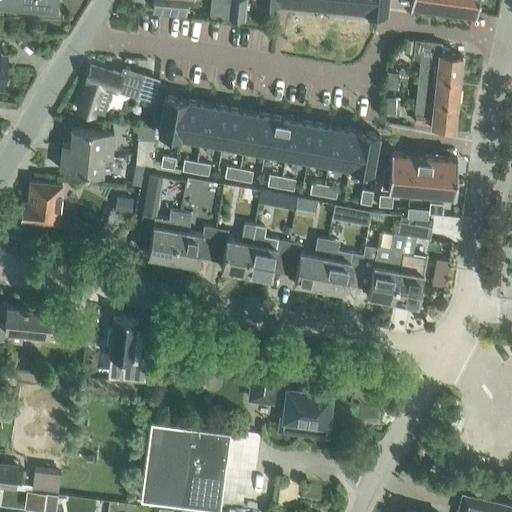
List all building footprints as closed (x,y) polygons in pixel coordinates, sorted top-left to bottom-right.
[(0,0),(0,7),(57,12),(57,0),(0,0)] [(152,0),(152,8),(184,10),(184,0),(152,0)] [(245,11),(246,4),(245,0),(229,0),(228,19),(229,19),(244,20),(245,11)] [(341,0),(341,6),(363,8),(363,0),(341,0)] [(363,0),(363,8),(379,10),(379,8),(385,9),(386,1),(386,0),(363,0)] [(410,0),(410,7),(431,10),(432,0),(410,0)] [(432,0),(431,10),(452,13),(454,0),(432,0)] [(454,0),(452,13),(474,15),(475,0),(454,0)] [(418,74),(458,78),(461,54),(439,52),(440,44),(440,41),(415,38),(413,57),(421,58),(421,60),(419,60),(418,74)] [(406,39),(404,51),(412,52),(414,40),(406,39)] [(85,81),(76,109),(93,114),(94,111),(103,113),(110,90),(115,91),(116,90),(135,96),(143,73),(122,66),(119,74),(90,64),(85,81)] [(385,70),(383,86),(396,87),(398,72),(385,70)] [(418,74),(416,98),(456,102),(458,78),(418,74)] [(163,94),(157,131),(179,135),(185,98),(163,94)] [(394,111),(394,96),(382,96),(381,111),(394,111)] [(185,98),(179,135),(200,139),(207,102),(185,98)] [(454,127),(456,102),(416,98),(414,113),(416,113),(415,121),(431,123),(431,125),(454,127)] [(207,102),(200,139),(220,142),(219,147),(221,147),(228,106),(207,102)] [(228,106),(221,147),(242,151),(249,110),(228,106)] [(249,110),(242,151),(243,151),(244,146),(264,150),(271,114),(249,110)] [(271,114),(264,150),(285,154),(292,117),(271,114)] [(292,117),(285,154),(307,158),(313,121),(292,117)] [(313,121),(307,158),(328,162),(334,125),(313,121)] [(334,125),(328,162),(348,165),(347,170),(348,170),(355,129),(334,125)] [(62,142),(61,147),(111,152),(113,131),(71,127),(69,143),(62,142)] [(355,129),(348,170),(370,174),(378,133),(355,129)] [(137,138),(136,150),(152,152),(153,140),(137,138)] [(111,157),(111,152),(61,147),(59,169),(102,173),(103,156),(111,157)] [(136,150),(135,162),(144,163),(150,163),(152,152),(136,150)] [(383,166),(380,187),(409,190),(412,153),(390,151),(388,167),(383,166)] [(412,153),(409,190),(430,192),(434,155),(412,153)] [(162,154),(160,165),(173,168),(175,157),(162,154)] [(434,155),(430,192),(452,194),(456,157),(434,155)] [(183,158),(181,169),(194,171),(196,160),(183,158)] [(196,160),(194,171),(207,174),(209,163),(196,160)] [(226,165),(224,176),(237,178),(239,167),(226,165)] [(239,167),(237,178),(250,181),(252,170),(239,167)] [(140,184),(142,174),(133,172),(131,183),(140,184)] [(269,173),(267,184),(279,186),(282,175),(269,173)] [(282,175),(279,186),(292,189),(295,178),(282,175)] [(27,200),(22,200),(19,219),(57,223),(61,183),(30,180),(27,200)] [(311,181),(309,192),(322,194),(324,183),(311,181)] [(324,183),(322,194),(335,197),(337,186),(324,183)] [(272,190),(260,188),(259,194),(258,200),(270,202),(272,190)] [(361,188),(359,201),(370,203),(372,190),(361,188)] [(379,193),(378,205),(391,206),(392,195),(379,193)] [(113,212),(130,215),(133,197),(116,195),(113,212)] [(428,209),(428,213),(441,214),(442,203),(429,201),(428,209)] [(344,218),(346,205),(334,203),(332,215),(344,218)] [(406,213),(406,217),(427,219),(428,213),(428,209),(407,207),(406,213)] [(148,247),(146,254),(171,258),(180,210),(170,208),(168,218),(142,213),(136,245),(148,247)] [(190,212),(180,210),(171,258),(196,263),(197,256),(209,258),(215,227),(202,225),(201,233),(187,230),(190,212)] [(404,233),(401,249),(392,299),(417,303),(426,256),(411,253),(415,235),(429,238),(432,219),(427,219),(406,217),(400,216),(397,232),(404,233)] [(227,229),(215,227),(209,258),(221,260),(220,268),(245,272),(254,222),(243,220),(239,240),(226,237),(227,229)] [(245,272),(270,277),(271,270),(283,272),(289,241),(276,238),(275,246),(262,244),(266,224),(254,222),(245,272)] [(293,280),(319,285),(328,235),(316,233),(312,253),(299,251),(301,243),(289,241),(283,272),(295,274),(293,280)] [(328,235),(319,285),(344,290),(345,283),(357,285),(362,254),(365,242),(363,242),(361,251),(337,247),(339,237),(328,235)] [(365,242),(362,254),(357,285),(369,287),(367,294),(392,299),(401,249),(365,242)] [(0,322),(0,338),(20,341),(21,331),(47,333),(48,321),(63,322),(65,307),(49,306),(48,309),(6,305),(4,323),(0,322)] [(138,320),(112,316),(112,318),(113,318),(112,328),(107,328),(105,343),(109,344),(108,354),(107,354),(107,356),(122,358),(119,378),(146,381),(149,356),(140,355),(143,334),(135,333),(137,322),(138,322),(138,320)] [(206,364),(202,367),(201,372),(204,376),(209,377),(213,374),(214,369),(211,365),(206,364)] [(249,396),(271,399),(271,400),(285,401),(282,428),(324,434),(329,392),(286,387),(288,371),(253,367),(249,396)] [(11,390),(10,390),(0,388),(0,417),(9,418),(11,398),(11,390)] [(140,494),(218,504),(228,428),(150,418),(140,494)] [(17,464),(0,461),(0,483),(14,486),(15,482),(17,469),(17,464)] [(17,469),(15,482),(21,483),(24,481),(25,470),(17,469)] [(45,491),(43,511),(50,511),(54,511),(57,493),(45,491)] [(456,511),(457,511),(511,511),(511,504),(461,492),(456,511)]
